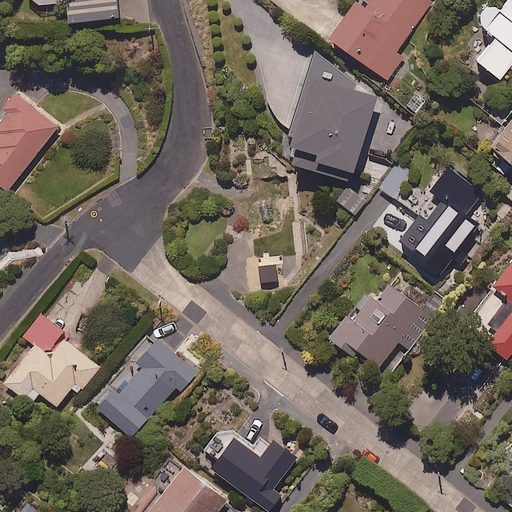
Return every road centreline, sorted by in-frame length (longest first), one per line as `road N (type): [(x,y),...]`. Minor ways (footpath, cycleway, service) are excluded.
road 1 (residential): [(93,222),(460,511)]
road 2 (residential): [(166,0),(186,70),(190,141),(163,183),(93,222)]
road 3 (residential): [(93,222),(0,323)]
